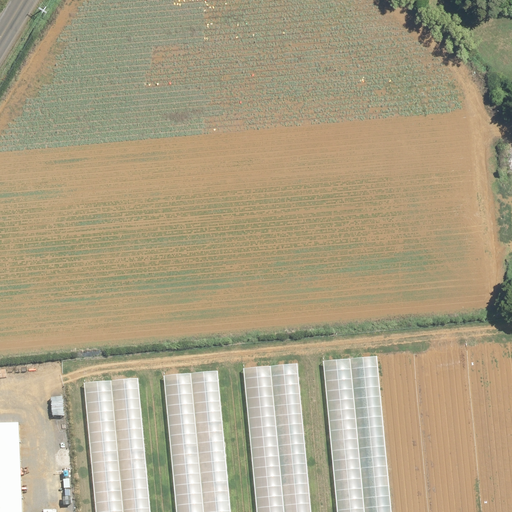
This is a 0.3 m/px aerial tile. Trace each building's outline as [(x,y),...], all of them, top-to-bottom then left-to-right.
[(387,511),(371,356),(321,362),(337,511),(387,511)] [(310,511),(295,362),(239,368),(253,511),(310,511)] [(232,511),(217,369),(161,374),(175,511),(232,511)] [(112,383),(123,511),(151,511),(140,380),(112,383)] [(109,383),(85,385),(96,511),(123,511),(112,383),(109,383)] [(0,511),(24,511),(21,425),(0,426),(0,511)]
